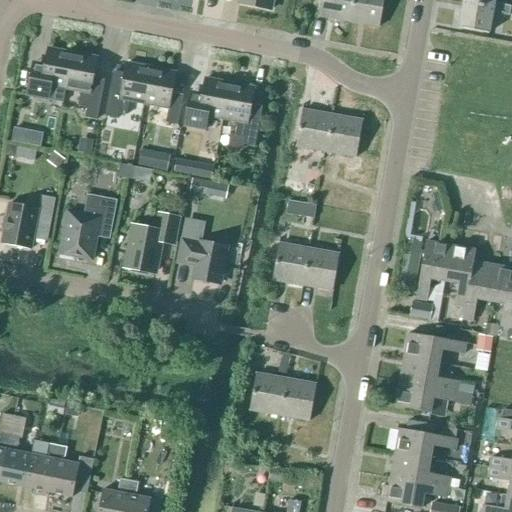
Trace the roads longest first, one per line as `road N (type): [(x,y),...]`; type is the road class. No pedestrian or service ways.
road 1 (residential): [(336,511),(406,97)]
road 2 (residential): [(406,97),(358,85),(316,56),(75,11)]
road 3 (residential): [(211,326),(173,306),(0,277)]
